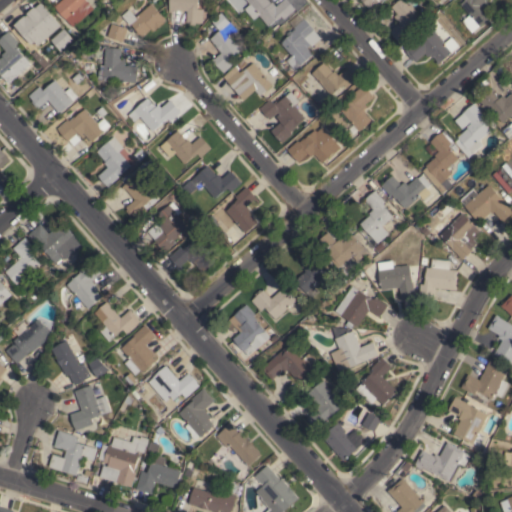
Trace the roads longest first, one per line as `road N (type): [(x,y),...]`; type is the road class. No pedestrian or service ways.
road 1 (residential): [(0,112),(349,511)]
road 2 (residential): [(511,31),(182,323)]
road 3 (residential): [(341,502),(329,511),(0,473)]
road 4 (residential): [(341,502),(404,438),(479,291),(511,250)]
road 5 (residential): [(305,215),(173,62)]
road 6 (residential): [(420,113),(323,0)]
